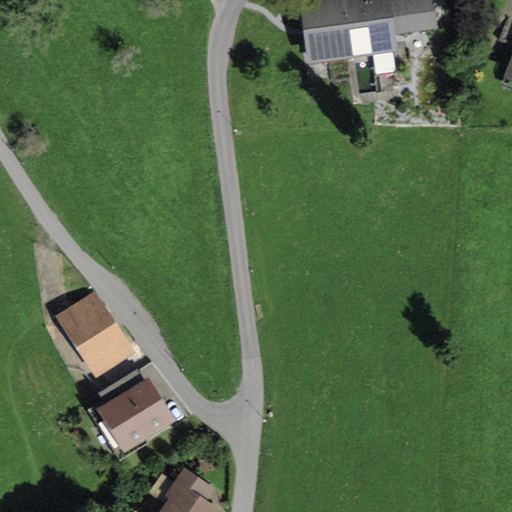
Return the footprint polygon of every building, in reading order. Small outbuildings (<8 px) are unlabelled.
[(394,4),(393,0),(327,0),(304,4),(315,71),(403,55),(400,38),(394,4)] [(435,0),(415,0),(394,4),(400,38),(441,31),(435,0)] [(101,383),(139,357),(96,295),(58,321),(101,383)] [(153,384),(148,388),(138,374),(103,398),(112,412),(103,419),(132,462),(183,428),(153,384)] [(220,511),(182,489),(168,511),(220,511)]
